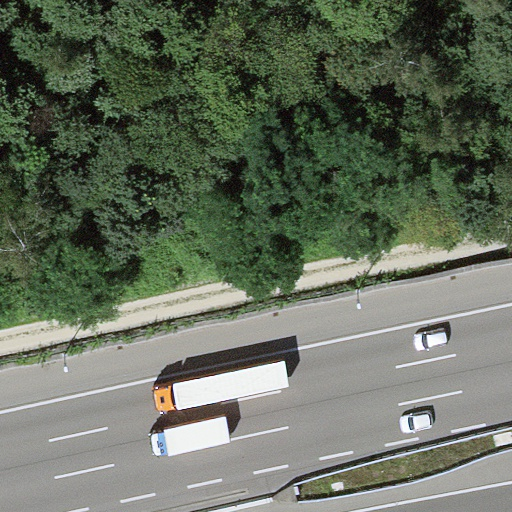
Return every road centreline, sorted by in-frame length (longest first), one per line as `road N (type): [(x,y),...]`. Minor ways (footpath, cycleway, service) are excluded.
road 1 (track): [(511,235),(0,345)]
road 2 (motorway): [(511,361),(0,470)]
